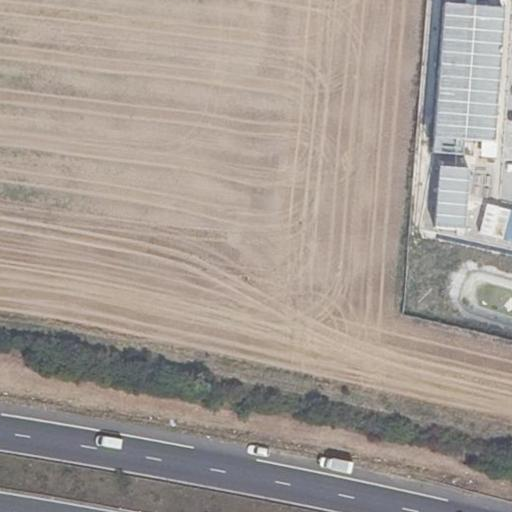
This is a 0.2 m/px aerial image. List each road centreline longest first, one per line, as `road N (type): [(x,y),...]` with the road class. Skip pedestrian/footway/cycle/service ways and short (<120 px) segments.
road 1 (track): [(0,325),(511,448)]
road 2 (trunk): [(416,511),(0,432)]
